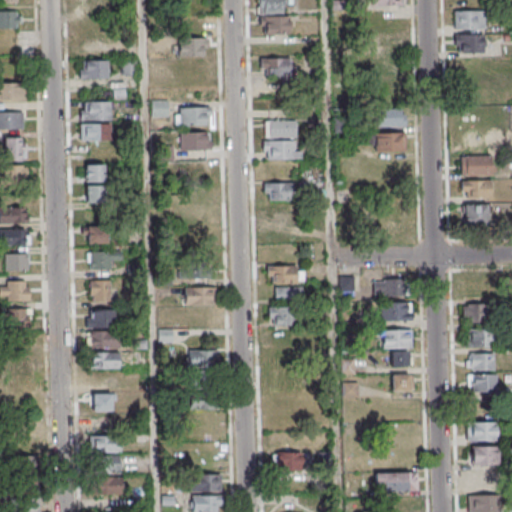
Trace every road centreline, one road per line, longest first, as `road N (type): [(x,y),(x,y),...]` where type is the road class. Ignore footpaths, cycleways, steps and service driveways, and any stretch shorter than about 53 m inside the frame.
road 1 (residential): [(251,511),(234,0)]
road 2 (residential): [(63,511),(47,0)]
road 3 (residential): [(442,511),(426,0)]
road 4 (residential): [(511,255),(335,258)]
